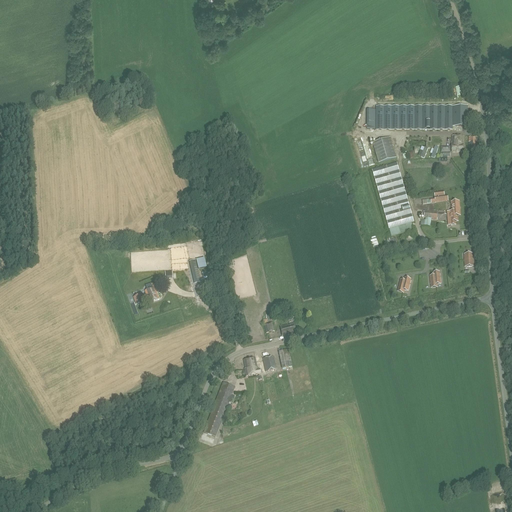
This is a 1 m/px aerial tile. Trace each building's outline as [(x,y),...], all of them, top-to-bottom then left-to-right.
[(376,107),(376,131),(453,130),(453,127),(467,127),(466,106),(376,107)] [(367,110),(367,129),(375,129),(375,110),(367,110)] [(452,142),(453,153),(464,152),(463,136),(452,137),(452,142)] [(478,137),(469,137),(469,152),(478,152),(478,137)] [(372,143),(378,164),(396,159),(390,138),(372,143)] [(399,166),(375,171),(378,185),(379,185),(382,200),(383,199),(384,206),(408,201),(405,186),(404,187),(403,181),(398,182),(397,179),(402,178),(399,166)] [(448,195),(445,195),(444,191),(434,192),(435,203),(448,201),(448,195)] [(448,213),(449,224),(449,226),(456,225),(456,222),(459,222),(458,216),(459,216),(459,212),(460,212),(459,202),(452,203),(453,212),(448,213)] [(385,208),(393,235),(412,230),(410,223),(415,222),(410,204),(402,206),(404,210),(402,210),(401,204),(385,208)] [(377,237),(371,239),(374,248),(380,246),(377,237)] [(473,254),(464,255),(465,267),(474,266),(473,254)] [(195,260),(190,261),(195,284),(201,283),(197,269),(206,268),(203,256),(195,258),(195,260)] [(429,276),(431,289),(438,288),(437,285),(441,284),(440,272),(433,273),(433,276),(429,276)] [(400,280),(397,292),(404,294),(405,290),(408,291),(411,279),(404,278),(404,281),(400,280)] [(145,291),(146,296),(141,298),(142,301),(148,299),(149,303),(159,299),(154,287),(145,291)] [(140,295),(134,297),(136,305),(143,302),(142,301),(141,298),(140,295)] [(266,334),(275,332),(272,322),(263,324),(266,334)] [(293,324),(280,327),(282,337),(295,334),(293,324)] [(276,370),(274,357),(263,359),(266,372),(276,370)] [(246,377),(260,374),(259,370),(257,370),(255,358),(243,360),(245,369),(244,369),(246,377)] [(223,383),(204,433),(215,438),(235,387),(223,383)]
